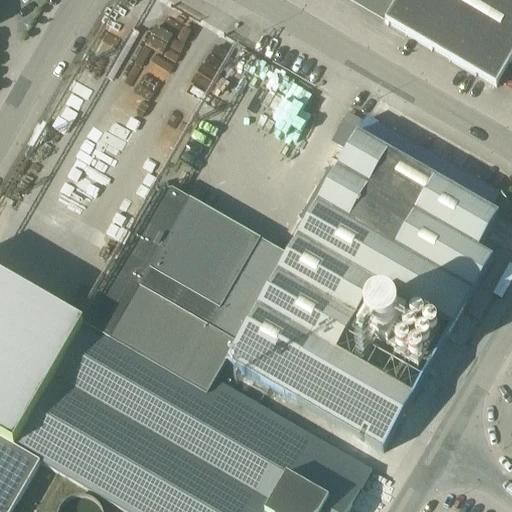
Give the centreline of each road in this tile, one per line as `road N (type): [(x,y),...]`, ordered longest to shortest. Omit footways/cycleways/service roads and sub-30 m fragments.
road 1 (unknown): [(162,0),(31,210),(32,242),(61,261),(85,248),(220,0)]
road 2 (unclassified): [(241,0),(511,154)]
road 3 (unclassified): [(511,320),(401,511)]
road 4 (unclassified): [(0,136),(79,0)]
